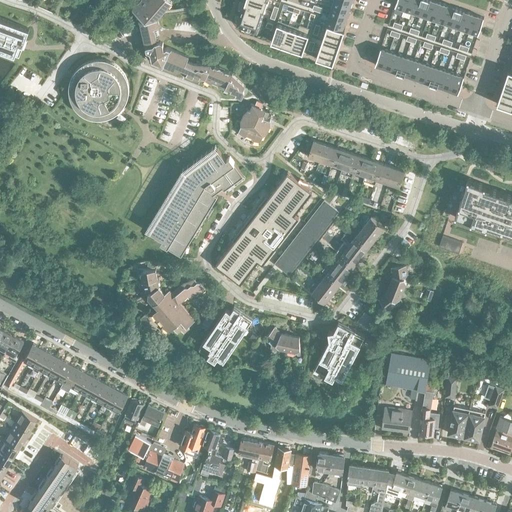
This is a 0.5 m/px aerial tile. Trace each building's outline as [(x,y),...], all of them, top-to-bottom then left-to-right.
[(86,14),(96,0),(87,0),(81,9),(86,14)] [(136,2),(132,10),(139,16),(142,29),(143,29),(149,27),(152,28),(154,28),(156,27),(157,27),(159,25),(157,18),(172,2),(169,0),(142,0),(142,1),(140,4),(136,2)] [(245,0),(244,2),(264,9),(267,0),(245,0)] [(339,0),(332,0),(331,6),(348,12),(351,4),(339,0)] [(396,0),(395,5),(403,8),(406,0),(396,0)] [(406,0),(403,8),(412,11),(415,0),(406,0)] [(415,0),(412,11),(420,14),(424,0),(415,0)] [(424,0),(420,14),(428,17),(433,0),(424,0)] [(434,0),(433,0),(428,17),(436,19),(442,2),(434,0)] [(244,2),(241,13),(263,20),(261,19),(264,9),(244,2)] [(442,2),(436,19),(444,22),(450,5),(442,2)] [(450,5),(444,22),(453,25),(459,8),(450,5)] [(331,6),(328,14),(345,20),(348,12),(331,6)] [(459,8),(453,25),(461,28),(467,11),(459,8)] [(467,11),(461,28),(469,31),(475,14),(467,11)] [(241,13),(237,24),(244,27),(244,28),(245,31),(249,32),(252,31),(252,29),(259,32),(263,20),(241,13)] [(328,14),(325,23),(344,29),(343,28),(345,20),(328,14)] [(475,14),(469,31),(478,34),(484,17),(475,14)] [(0,48),(19,56),(29,28),(0,17),(0,48)] [(278,19),(271,41),(282,44),(289,23),(278,19)] [(289,23),(282,44),(292,48),(300,24),(299,24),(298,26),(289,23)] [(327,24),(325,32),(341,37),(344,29),(325,23),(327,24)] [(300,24),(292,48),(303,51),(311,28),(300,24)] [(143,29),(142,29),(147,50),(150,51),(152,60),(176,71),(181,69),(182,65),(189,68),(191,62),(187,60),(189,56),(167,46),(165,48),(164,47),(163,42),(160,41),(159,41),(156,27),(154,28),(152,28),(149,27),(143,29)] [(325,32),(322,40),(339,46),(341,37),(325,32)] [(322,40),(319,48),(336,54),(339,46),(322,40)] [(380,47),(375,64),(383,67),(389,50),(380,47)] [(319,48),(316,57),(333,63),(336,54),(319,48)] [(389,50),(383,67),(392,70),(397,53),(389,50)] [(397,53),(392,70),(400,73),(406,56),(397,53)] [(406,56),(400,73),(408,75),(414,58),(406,56)] [(129,92),(129,89),(129,85),(128,81),(127,77),(126,74),(123,71),(121,68),(118,65),(115,63),(112,61),(108,60),(104,59),(101,58),(97,58),(93,59),(89,60),(86,61),(82,63),(79,65),(77,68),(74,71),(72,74),(70,77),(69,81),(69,85),(68,89),(69,92),(69,96),(70,100),(72,103),(74,106),(77,109),(79,112),(82,114),(86,116),(89,117),(93,118),(97,119),(101,119),(105,118),(108,117),(112,116),(115,114),(118,112),(121,109),(124,106),(126,103),(127,100),(128,96),(129,92)] [(414,58),(408,75),(416,78),(422,61),(414,58)] [(422,61),(416,78),(425,81),(430,64),(422,61)] [(216,82),(222,68),(214,64),(214,66),(210,64),(193,63),(191,62),(189,68),(185,76),(192,78),(193,76),(198,79),(199,77),(204,79),(210,84),(214,81),(216,82)] [(430,64),(425,81),(433,84),(439,67),(430,64)] [(439,67),(433,84),(441,87),(447,70),(439,67)] [(229,71),(222,68),(216,82),(217,82),(217,87),(225,88),(226,86),(231,88),(230,90),(236,92),(235,95),(241,97),(244,85),(232,73),(228,72),(229,71)] [(447,70),(441,87),(449,89),(455,72),(447,70)] [(455,72),(449,89),(458,92),(464,75),(455,72)] [(511,80),(505,78),(502,86),(511,89),(511,80)] [(263,97),(267,92),(254,83),(251,88),(263,97)] [(511,89),(502,86),(500,94),(511,98),(511,89)] [(275,106),(279,101),(267,92),(263,97),(275,106)] [(511,98),(500,94),(497,103),(511,108),(511,98)] [(248,134),(250,134),(252,135),(252,140),(260,141),(265,129),(267,130),(270,124),(268,123),(272,113),(262,109),(261,107),(263,103),(256,100),(255,104),(250,103),(248,108),(246,107),(241,119),(243,120),(238,131),(245,137),(248,134)] [(308,155),(319,159),(325,143),(313,139),(308,155)] [(336,147),(325,143),(319,159),(330,163),(336,147)] [(226,159),(218,147),(185,170),(149,230),(163,238),(160,242),(181,254),(217,195),(214,193),(223,187),(224,189),(244,175),(230,156),(226,159)] [(330,163),(342,167),(347,151),(336,147),(330,163)] [(359,155),(347,151),(342,167),(340,172),(352,176),(354,171),(359,155)] [(359,155),(354,171),(365,175),(370,158),(359,155)] [(375,184),(377,179),(376,178),(382,162),(370,158),(365,175),(363,180),(375,184)] [(377,179),(388,182),(393,166),(382,162),(376,178),(377,179)] [(393,166),(388,182),(399,186),(405,170),(393,166)] [(234,240),(216,263),(227,271),(240,282),(258,259),(263,263),(299,216),(294,213),(312,190),(307,186),(288,171),(270,194),(266,190),(253,207),(255,209),(248,218),(247,217),(243,221),(242,221),(229,237),(234,240)] [(468,178),(455,217),(487,227),(487,226),(511,234),(511,194),(485,185),(485,184),(468,178)] [(318,207),(333,219),(339,211),(324,199),(318,207)] [(318,207),(312,215),(326,227),(333,219),(318,207)] [(305,223),(320,235),(326,227),(312,215),(305,223)] [(361,221),(361,224),(361,225),(363,226),(376,236),(384,226),(371,216),(370,217),(368,216),(364,216),(361,221)] [(299,231),(314,243),(320,235),(305,223),(299,231)] [(369,246),(376,236),(363,226),(356,235),(369,246)] [(314,243),(299,231),(293,239),(308,251),(314,243)] [(362,255),(369,246),(356,235),(348,244),(362,255)] [(443,235),(439,246),(459,252),(462,242),(443,235)] [(302,259),(308,251),(293,239),(287,247),(302,259)] [(337,251),(341,254),(355,264),(362,255),(348,244),(344,241),(337,251)] [(281,255),(295,266),(302,259),(287,247),(281,255)] [(337,251),(329,260),(346,273),(355,264),(341,254),(337,251)] [(289,275),(295,266),(281,255),(274,263),(289,275)] [(322,269),(326,273),(340,283),(347,274),(346,273),(329,260),(322,269)] [(392,275),(411,278),(411,275),(407,273),(406,264),(391,266),(392,275)] [(142,281),(157,278),(155,269),(137,267),(137,271),(141,272),(142,281)] [(326,273),(319,282),(332,293),(340,283),(326,273)] [(411,278),(392,275),(389,284),(403,289),(406,282),(410,280),(411,278)] [(157,278),(142,281),(144,289),(141,292),(142,295),(159,287),(157,278)] [(200,293),(206,288),(200,281),(197,281),(194,278),(183,283),(171,293),(168,290),(164,293),(153,303),(158,309),(153,313),(157,320),(161,319),(164,322),(162,326),(169,331),(173,327),(177,332),(181,329),(183,332),(189,327),(188,326),(195,319),(180,301),(187,295),(188,297),(193,293),(194,295),(199,291),(200,293)] [(319,282),(311,292),(325,303),(332,293),(319,282)] [(385,292),(400,303),(402,301),(400,297),(403,289),(389,284),(385,292)] [(159,287),(142,295),(143,297),(148,297),(153,303),(164,293),(159,287)] [(400,303),(385,292),(378,298),(387,310),(394,304),(399,305),(400,303)] [(224,360),(253,318),(234,305),(231,310),(228,308),(222,317),(220,316),(198,348),(215,360),(218,356),(224,360)] [(329,339),(314,369),(333,379),(335,375),(343,378),(365,334),(343,323),(338,321),(334,330),(328,331),(329,339)] [(273,349),(281,332),(274,326),(264,337),(271,343),(270,347),(273,349)] [(5,329),(0,338),(0,347),(6,350),(14,335),(5,329)] [(275,350),(279,347),(287,349),(290,334),(281,332),(273,349),(275,350)] [(300,354),(299,336),(290,334),(287,349),(295,351),(297,354),(300,354)] [(14,335),(6,350),(11,353),(8,358),(16,362),(19,356),(16,354),(24,340),(14,335)] [(28,365),(30,367),(41,347),(33,343),(24,359),(29,362),(28,365)] [(41,347),(30,367),(33,368),(34,365),(40,368),(49,351),(41,347)] [(44,374),(46,375),(57,355),(49,351),(40,368),(45,371),(44,374)] [(385,383),(425,390),(430,358),(391,351),(385,383)] [(50,373),(56,376),(65,360),(57,355),(46,375),(48,376),(50,373)] [(23,356),(8,382),(10,384),(11,384),(25,360),(24,359),(25,358),(23,356)] [(59,382),(62,384),(73,364),(65,360),(56,376),(61,379),(59,382)] [(66,382),(72,385),(81,368),(73,364),(62,384),(64,385),(66,382)] [(75,391),(78,392),(89,373),(81,368),(72,385),(77,388),(75,391)] [(82,391),(88,393),(97,377),(89,373),(78,392),(81,394),(82,391)] [(454,396),(456,376),(447,376),(445,395),(454,396)] [(97,377),(88,393),(93,396),(91,399),(94,401),(105,381),(97,377)] [(98,399),(104,402),(113,385),(105,381),(94,401),(96,402),(98,399)] [(8,387),(17,392),(18,388),(10,384),(8,387)] [(107,408),(110,410),(120,390),(113,385),(104,402),(109,405),(107,408)] [(489,404),(497,407),(504,388),(495,385),(489,404)] [(120,411),(128,394),(120,390),(110,410),(112,411),(114,408),(120,411)] [(433,433),(434,426),(437,426),(439,412),(430,411),(432,391),(424,390),(419,432),(433,433)] [(136,422),(138,417),(145,402),(133,397),(124,417),(136,422)] [(148,404),(140,423),(145,425),(147,419),(159,424),(164,411),(148,404)] [(448,432),(464,435),(469,408),(454,404),(448,432)] [(410,428),(412,409),(385,406),(382,428),(396,429),(396,426),(410,428)] [(479,438),(485,411),(469,408),(464,435),(479,438)] [(22,410),(16,419),(31,429),(37,419),(22,410)] [(496,426),(511,431),(511,412),(509,412),(503,416),(500,415),(496,426)] [(25,438),(31,429),(16,419),(10,429),(25,438)] [(198,451),(206,427),(194,423),(191,432),(185,430),(180,445),(198,451)] [(225,464),(220,462),(222,456),(215,454),(217,447),(215,447),(220,432),(209,428),(203,443),(210,446),(202,468),(221,475),(225,464)] [(4,438),(20,447),(25,438),(10,429),(4,438)] [(511,432),(503,429),(502,431),(496,430),(491,445),(510,451),(511,445),(511,432)] [(136,434),(129,449),(139,454),(140,454),(140,455),(144,457),(144,456),(148,448),(151,442),(136,434)] [(256,471),(256,469),(263,441),(243,436),(239,455),(252,458),(252,460),(249,459),(247,469),(256,471)] [(0,447),(14,456),(20,447),(4,438),(0,445),(0,447)] [(148,448),(144,456),(148,458),(144,466),(177,480),(184,463),(186,459),(173,454),(174,451),(169,448),(170,445),(156,438),(154,442),(151,449),(148,448)] [(274,443),(263,441),(256,469),(267,472),(268,464),(262,463),(263,457),(270,459),(274,443)] [(232,458),(234,448),(226,446),(224,456),(232,458)] [(311,455),(297,453),(291,452),(291,449),(278,446),(273,476),(268,475),(267,475),(264,483),(266,483),(261,500),(272,503),(279,478),(277,478),(279,469),(280,469),(281,465),(288,466),(288,464),(295,465),(292,483),(307,485),(311,455)] [(0,460),(9,466),(14,456),(0,447),(0,460)] [(112,457),(116,450),(111,447),(107,454),(112,457)] [(317,468),(330,470),(332,454),(318,452),(317,468)] [(58,511),(50,506),(78,465),(62,454),(25,507),(31,511),(58,511)] [(330,473),(328,475),(333,476),(335,475),(336,471),(343,471),(345,455),(332,454),(330,470),(330,473)] [(0,473),(3,475),(9,466),(0,460),(0,473)] [(360,486),(361,481),(363,465),(350,463),(347,484),(360,486)] [(361,481),(373,482),(375,467),(363,465),(361,481)] [(372,487),(379,492),(377,500),(371,503),(368,511),(381,511),(383,506),(386,491),(387,484),(386,484),(388,469),(375,467),(373,482),(372,487)] [(396,470),(392,485),(404,489),(409,474),(396,470)] [(264,483),(267,475),(256,472),(254,480),(264,483)] [(142,484),(144,480),(144,478),(133,473),(128,483),(135,486),(128,502),(145,510),(150,497),(147,496),(150,488),(151,489),(151,488),(142,484)] [(404,489),(408,490),(406,497),(408,497),(405,507),(410,509),(413,499),(420,478),(409,474),(404,489)] [(426,496),(427,496),(432,481),(420,478),(413,499),(418,500),(418,499),(425,501),(426,496)] [(313,480),(312,492),(318,494),(323,482),(313,480)] [(427,496),(432,498),(431,504),(431,505),(429,511),(432,511),(434,511),(438,500),(442,485),(432,481),(427,496)] [(323,482),(318,494),(335,502),(340,489),(323,482)] [(458,506),(463,491),(451,488),(445,508),(450,510),(452,504),(458,506)] [(225,493),(213,489),(210,498),(199,495),(197,500),(195,501),(194,506),(195,507),(193,511),(210,511),(214,502),(221,505),(225,493)] [(468,511),(469,510),(474,495),(463,491),(458,506),(463,508),(461,511),(468,511)] [(93,493),(89,502),(100,507),(104,498),(93,493)] [(469,510),(475,511),(480,511),(485,499),(474,495),(469,510)] [(319,511),(322,503),(305,498),(300,511),(319,511)] [(351,511),(357,511),(359,505),(356,505),(356,501),(346,499),(346,505),(348,505),(346,511),(351,511)] [(493,511),(497,503),(485,499),(480,511),(493,511)]
